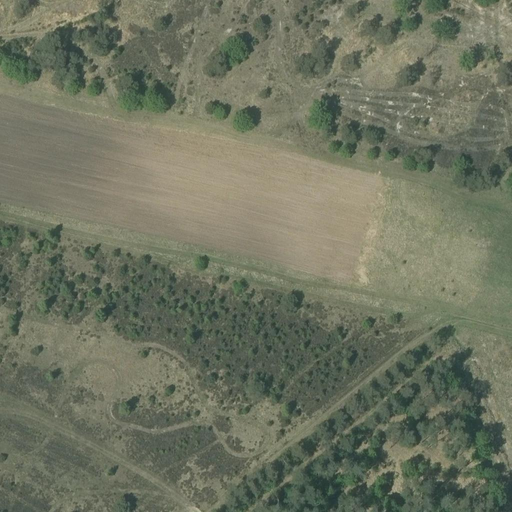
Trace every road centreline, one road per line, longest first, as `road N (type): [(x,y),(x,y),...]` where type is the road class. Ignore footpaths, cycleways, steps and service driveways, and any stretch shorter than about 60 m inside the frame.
road 1 (track): [(0,216),(224,270),(431,332)]
road 2 (track): [(249,511),(444,357),(454,362),(511,511)]
